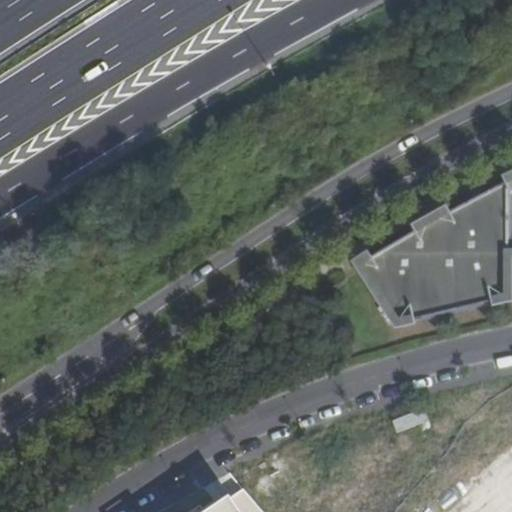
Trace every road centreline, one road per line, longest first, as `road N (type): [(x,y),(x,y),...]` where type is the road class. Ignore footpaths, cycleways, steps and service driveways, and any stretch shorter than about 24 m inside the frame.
road 1 (tertiary): [(0,451),(443,160),(511,130)]
road 2 (tertiary): [(511,93),(433,127),(0,411)]
road 3 (residential): [(511,341),(286,409),(93,511)]
road 4 (motorway): [(0,204),(339,0)]
road 5 (motorway): [(0,122),(198,0)]
